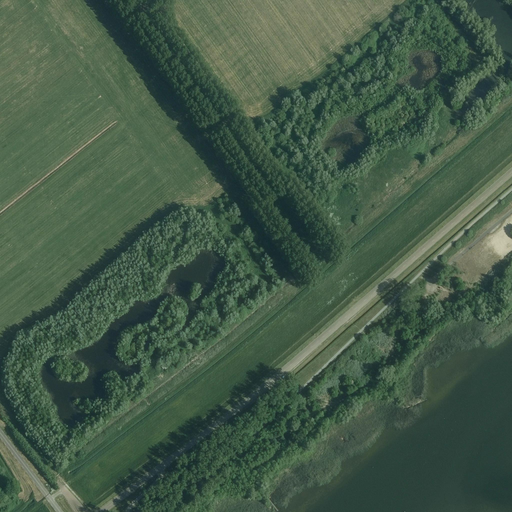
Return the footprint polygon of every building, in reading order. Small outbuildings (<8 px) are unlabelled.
[(117,29),(116,30),(120,35),(120,34),(122,37),(128,32),(126,29),(126,30),(125,29),(124,27),(125,26),(126,27),(126,26),(122,20),(121,21),(123,24),(120,26),(120,27),(117,29)] [(105,40),(105,41),(111,48),(112,47),(113,47),(113,46),(114,46),(114,45),(115,45),(116,44),(114,41),(117,39),(111,32),(110,33),(112,35),(111,36),(110,36),(110,37),(107,39),(106,40),(105,40)] [(94,50),(93,51),(97,57),(98,56),(99,59),(105,54),(103,51),(102,50),(103,50),(102,49),(103,48),(104,48),(99,42),(98,42),(98,43),(100,45),(97,48),(94,51),(94,50)] [(133,46),(132,47),(137,53),(138,53),(138,52),(139,52),(142,49),(142,50),(142,49),(138,43),(134,46),(134,47),(133,46)] [(131,49),(127,51),(132,57),(135,55),(136,54),(137,53),(137,54),(137,53),(132,47),(131,48),(132,48),(131,49)] [(117,56),(116,57),(121,64),(122,64),(125,62),(127,60),(126,60),(125,59),(126,59),(121,53),(118,56),(117,57),(117,56)] [(76,67),(75,67),(79,73),(79,72),(81,75),(87,70),(85,67),(84,66),(83,65),(84,64),(85,64),(81,58),(80,58),(80,59),(82,61),(79,64),(76,67)] [(113,60),(107,64),(109,67),(109,68),(110,70),(109,70),(108,71),(113,77),(114,76),(111,73),(115,70),(118,68),(119,67),(115,62),(114,62),(113,60)] [(93,73),(85,79),(86,80),(86,79),(86,80),(87,81),(89,84),(90,85),(90,84),(90,85),(91,86),(88,88),(89,89),(97,83),(95,81),(97,79),(96,77),(96,76),(95,76),(95,75),(94,75),(94,74),(93,73)] [(50,80),(50,87),(51,87),(50,90),(58,91),(58,87),(58,86),(58,84),(60,84),(60,85),(61,85),(61,77),(60,77),(60,81),(55,81),(51,80),(50,80)] [(126,87),(123,89),(124,90),(125,91),(126,92),(126,93),(127,93),(127,94),(128,95),(135,89),(135,88),(134,87),(133,86),(131,84),(131,83),(130,82),(132,80),(131,78),(124,84),(126,87)] [(103,85),(95,91),(96,92),(96,91),(96,92),(97,93),(99,96),(100,97),(100,96),(100,97),(101,98),(98,100),(99,101),(107,95),(105,93),(107,91),(106,89),(105,88),(105,87),(104,87),(104,86),(103,85)] [(32,94),(31,95),(35,100),(37,102),(43,98),(41,95),(40,94),(39,93),(40,92),(41,92),(37,86),(36,86),(38,89),(35,92),(32,95),(32,94)] [(66,93),(60,98),(61,99),(61,100),(62,100),(62,101),(63,101),(63,102),(64,103),(65,103),(70,98),(71,98),(71,97),(70,97),(68,95),(69,94),(67,92),(66,93),(66,94),(66,93)] [(137,95),(132,100),(132,101),(132,100),(133,101),(133,102),(134,103),(135,104),(136,105),(137,104),(142,100),(143,99),(142,99),(140,96),(138,94),(138,95),(137,95)] [(70,98),(65,103),(66,104),(67,105),(69,108),(72,106),(73,105),(74,105),(75,104),(74,103),(72,101),(71,100),(70,99),(71,99),(70,98)] [(114,100),(108,104),(109,105),(111,107),(111,108),(112,108),(112,109),(113,110),(119,105),(118,104),(117,103),(114,100)] [(142,100),(137,104),(138,106),(139,107),(138,107),(141,110),(144,108),(145,106),(146,106),(146,105),(144,102),(143,101),(142,100)] [(175,106),(173,107),(178,112),(179,111),(179,112),(180,111),(182,109),(183,108),(182,107),(181,105),(179,102),(176,105),(175,106)] [(33,105),(23,108),(24,109),(27,109),(27,110),(27,111),(28,111),(28,114),(28,115),(29,115),(29,116),(29,117),(38,115),(38,113),(38,112),(37,111),(37,110),(37,109),(37,108),(33,109),(33,105)] [(119,105),(113,110),(114,111),(114,112),(116,114),(117,115),(123,110),(120,107),(119,106),(119,105)] [(171,108),(167,110),(172,116),(172,117),(173,117),(175,116),(177,114),(178,113),(178,112),(173,107),(173,106),(172,107),(171,108)] [(156,121),(155,121),(157,128),(158,128),(157,124),(161,123),(165,122),(166,122),(165,116),(164,116),(163,113),(156,114),(157,118),(157,119),(157,121),(156,121)] [(84,123),(81,124),(81,125),(82,125),(82,126),(82,127),(82,128),(83,129),(82,129),(83,131),(92,129),(92,128),(92,127),(92,126),(91,126),(91,123),(91,122),(90,122),(90,121),(90,120),(93,119),(93,118),(84,120),(84,123)] [(120,118),(112,120),(112,121),(113,121),(116,120),(117,125),(118,128),(118,130),(125,128),(125,127),(128,127),(126,119),(122,120),(123,120),(122,120),(120,121),(119,119),(120,119),(120,118)] [(39,119),(33,121),(34,123),(34,124),(34,125),(35,126),(34,126),(35,127),(36,132),(36,133),(43,131),(41,125),(41,123),(41,122),(40,123),(39,119)] [(36,133),(35,133),(35,134),(36,137),(37,140),(37,139),(38,139),(45,138),(45,136),(44,135),(45,135),(44,135),(44,134),(44,133),(44,132),(44,131),(43,131),(36,133)] [(129,132),(122,134),(123,138),(122,138),(123,139),(123,140),(131,138),(130,137),(130,136),(129,132)] [(188,132),(181,133),(181,134),(185,134),(185,138),(185,142),(185,143),(192,143),(192,142),(195,142),(194,134),(191,134),(191,135),(190,135),(190,134),(188,135),(188,133),(188,132)] [(93,135),(86,137),(87,141),(87,142),(87,143),(95,141),(94,140),(94,139),(93,136),(93,135)] [(131,138),(123,140),(123,141),(124,142),(123,142),(124,143),(125,146),(124,146),(125,147),(132,145),(131,141),(131,140),(131,138)] [(95,141),(87,143),(88,144),(88,145),(89,150),(96,148),(96,147),(95,144),(95,143),(95,142),(95,141)] [(143,144),(140,145),(141,152),(145,151),(146,151),(148,150),(148,152),(148,153),(155,151),(155,150),(151,151),(150,146),(149,143),(149,141),(142,143),(143,144)] [(204,145),(203,146),(204,147),(208,152),(209,153),(209,152),(212,150),(214,148),(213,148),(213,147),(208,142),(207,143),(206,143),(206,144),(205,144),(205,145),(204,146),(204,145)] [(41,143),(34,145),(34,146),(35,146),(38,145),(39,149),(40,153),(40,154),(47,153),(47,152),(50,151),(48,144),(44,145),(45,145),(44,145),(43,145),(42,146),(41,144),(42,144),(41,143)] [(197,154),(195,156),(199,160),(201,159),(200,159),(201,158),(202,157),(203,156),(203,157),(204,156),(207,153),(208,152),(204,147),(199,151),(198,152),(197,152),(197,153),(197,154)] [(96,153),(90,157),(93,161),(94,161),(95,163),(102,157),(101,157),(99,154),(97,152),(96,153)] [(154,157),(148,161),(149,162),(150,163),(149,163),(150,164),(150,163),(151,164),(150,164),(151,165),(152,166),(151,166),(152,167),(153,166),(158,162),(159,161),(157,158),(155,156),(154,156),(155,156),(154,157)] [(45,157),(36,159),(37,161),(40,160),(40,161),(40,162),(40,163),(41,166),(41,167),(42,167),(42,168),(42,169),(51,167),(51,165),(51,164),(50,164),(50,163),(50,162),(50,161),(50,160),(46,160),(45,157)] [(186,164),(185,165),(191,173),(192,172),(192,171),(192,172),(194,171),(193,171),(196,168),(196,169),(196,168),(197,167),(198,167),(200,169),(201,168),(195,161),(192,163),(190,161),(189,162),(188,162),(188,163),(187,163),(187,164),(186,165),(186,164)] [(158,162),(153,166),(154,168),(155,168),(155,169),(157,172),(160,170),(162,168),(162,169),(163,168),(162,167),(160,164),(159,163),(159,162),(158,162)] [(99,164),(94,169),(94,170),(95,169),(95,170),(95,171),(96,171),(96,172),(97,172),(97,173),(98,174),(99,173),(104,169),(105,169),(104,168),(102,165),(101,163),(100,164),(99,164)] [(104,169),(99,173),(100,175),(101,176),(100,176),(103,179),(106,177),(107,176),(109,175),(108,174),(106,172),(106,171),(105,170),(104,170),(104,169)] [(84,175),(83,176),(88,183),(89,183),(91,181),(93,179),(92,178),(88,172),(85,175),(84,176),(84,175)] [(45,174),(44,175),(45,177),(46,180),(45,181),(46,181),(47,181),(53,180),(54,179),(54,178),(54,177),(53,173),(46,174),(45,175),(45,174)] [(174,173),(168,177),(170,180),(171,181),(172,182),(171,183),(170,184),(175,190),(175,189),(173,186),(177,183),(176,183),(180,181),(181,180),(177,175),(176,175),(174,173)] [(117,178),(112,182),(114,185),(115,185),(115,186),(116,187),(123,182),(123,181),(122,181),(120,179),(121,179),(119,177),(118,177),(118,178),(117,178)] [(75,185),(72,187),(78,194),(80,193),(78,191),(78,190),(79,190),(80,189),(82,187),(83,186),(84,186),(85,185),(79,178),(78,179),(77,179),(76,179),(76,180),(75,180),(75,181),(74,181),(73,182),(75,185)] [(53,180),(47,181),(47,182),(47,184),(48,187),(48,188),(50,188),(52,187),(55,187),(54,182),(54,181),(53,180)] [(156,187),(155,188),(161,196),(162,196),(162,195),(164,194),(163,194),(166,192),(167,192),(167,191),(168,191),(170,193),(172,192),(166,185),(163,187),(161,184),(160,185),(159,186),(159,185),(158,186),(159,186),(158,187),(158,186),(157,187),(156,188),(156,187)] [(125,186),(118,190),(121,194),(122,195),(122,196),(129,191),(128,191),(127,190),(128,190),(127,189),(125,186)] [(129,191),(122,196),(123,197),(124,197),(124,198),(126,201),(133,196),(132,196),(130,193),(130,192),(129,192),(129,191)] [(59,192),(52,199),(54,200),(56,198),(57,199),(58,200),(60,202),(61,203),(62,204),(61,204),(62,204),(69,198),(68,196),(68,197),(67,196),(67,195),(66,195),(66,194),(65,193),(64,192),(61,195),(59,192)] [(147,196),(146,197),(147,198),(151,203),(152,204),(155,201),(155,202),(157,200),(157,199),(156,200),(156,199),(152,193),(151,194),(150,195),(150,194),(149,195),(149,196),(148,195),(148,196),(147,196)] [(0,213),(3,217),(6,222),(16,215),(12,210),(9,213),(5,208),(8,206),(0,197),(0,196),(0,213)] [(140,204),(138,206),(141,211),(143,209),(144,209),(145,208),(146,207),(147,207),(146,207),(150,204),(151,203),(147,198),(142,202),(140,203),(140,204)] [(72,200),(68,204),(69,206),(70,207),(71,208),(71,207),(72,208),(72,209),(75,212),(76,213),(81,208),(77,204),(76,203),(75,202),(74,203),(72,200)] [(76,213),(75,214),(76,215),(76,214),(78,217),(80,219),(81,218),(87,213),(86,212),(85,211),(84,211),(84,210),(83,210),(83,209),(82,208),(81,208),(76,213)] [(128,213),(127,214),(131,220),(131,219),(132,219),(133,218),(135,216),(136,216),(136,215),(136,214),(135,214),(134,212),(132,210),(129,212),(128,213)] [(124,215),(120,217),(125,223),(126,224),(125,224),(126,224),(128,223),(131,221),(131,220),(127,214),(126,213),(125,214),(124,215)] [(88,220),(89,222),(90,222),(92,224),(92,225),(93,225),(98,220),(99,219),(98,218),(97,217),(94,214),(89,219),(88,220)] [(98,220),(93,225),(94,225),(94,226),(95,226),(97,229),(98,230),(99,229),(101,227),(103,225),(100,222),(99,221),(98,220)] [(21,221),(12,229),(20,237),(23,235),(24,235),(21,238),(24,242),(29,246),(28,247),(32,251),(35,248),(36,249),(33,251),(41,260),(44,258),(45,259),(42,261),(49,269),(54,265),(56,267),(60,264),(54,257),(53,258),(36,239),(34,241),(30,237),(32,235),(25,226),(21,221)] [(109,226),(108,227),(114,235),(115,234),(116,233),(119,231),(120,230),(121,230),(123,232),(124,231),(118,224),(116,226),(114,223),(112,224),(113,224),(112,225),(111,225),(110,226),(110,225),(110,226),(109,227),(109,226)] [(0,267),(17,254),(17,253),(19,251),(20,248),(15,242),(11,245),(10,244),(14,241),(9,235),(6,234),(0,239),(0,238),(0,267)] [(5,290),(6,290),(7,293),(8,293),(9,295),(10,295),(11,297),(10,297),(11,297),(11,298),(11,297),(13,300),(14,300),(15,299),(16,298),(16,299),(16,298),(17,297),(18,297),(20,299),(29,292),(29,293),(29,292),(31,291),(34,289),(32,286),(34,285),(34,284),(35,284),(34,284),(36,283),(36,282),(29,272),(28,272),(28,273),(25,274),(25,275),(22,277),(21,277),(22,277),(21,277),(22,277),(21,278),(22,278),(22,279),(21,279),(20,280),(19,281),(18,280),(17,280),(15,282),(14,283),(12,285),(12,284),(12,285),(11,285),(9,287),(8,287),(9,287),(8,287),(8,288),(6,289),(5,289),(6,290),(5,290)]
